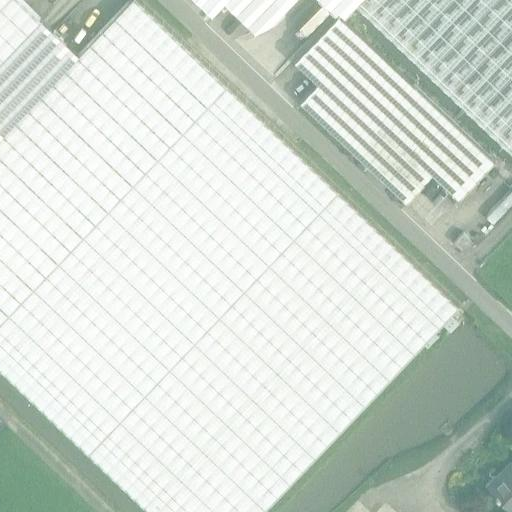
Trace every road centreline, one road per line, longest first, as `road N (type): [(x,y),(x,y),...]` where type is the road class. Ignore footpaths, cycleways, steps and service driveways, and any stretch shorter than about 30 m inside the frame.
road 1 (unclassified): [(169,0),(511,324)]
road 2 (unclassified): [(0,414),(102,511)]
